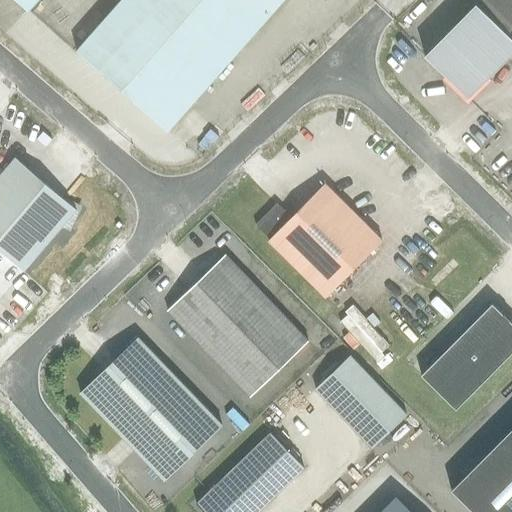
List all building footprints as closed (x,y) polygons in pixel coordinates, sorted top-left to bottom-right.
[(15,0),(28,11),(37,0),(15,0)] [(283,0),(120,0),(76,51),(167,131),(283,0)] [(511,30),(511,0),(470,0),(475,4),(424,56),(467,99),(511,53),(511,40),(507,36),(511,30)] [(76,210),(15,157),(0,174),(0,250),(24,271),(76,210)] [(381,241),(324,184),(290,218),(276,204),(255,225),(269,239),(268,240),(325,297),(381,241)] [(225,254),(167,310),(250,397),(308,341),(225,254)] [(511,351),(511,323),(492,303),(491,304),(421,374),(455,409),(511,351)] [(356,310),(340,327),(389,372),(395,365),(387,357),(396,347),(356,310)] [(221,424),(138,337),(80,393),(163,480),(221,424)] [(315,389),(371,447),(406,414),(350,356),(315,389)] [(415,481),(446,450),(424,427),(392,458),(415,481)] [(511,511),(511,428),(450,490),(472,511),(511,511)] [(267,430),(194,500),(205,511),(261,511),(306,470),(267,430)] [(420,511),(401,493),(382,511),(420,511)]
